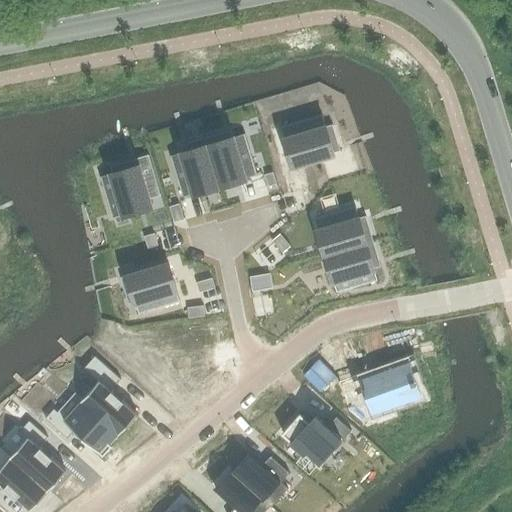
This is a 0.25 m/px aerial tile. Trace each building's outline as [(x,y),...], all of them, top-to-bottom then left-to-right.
[(326,113),(281,126),(293,165),(337,151),(326,113)] [(245,133),(208,144),(220,185),(257,174),(245,133)] [(208,144),(171,156),(183,196),(220,185),(208,144)] [(112,173),(100,176),(112,217),(151,206),(149,199),(161,195),(149,154),(135,158),(137,165),(124,169),(112,173)] [(273,172),(265,175),(269,186),(276,184),(273,172)] [(179,204),(170,207),(174,222),(184,219),(179,204)] [(355,206),(315,218),(326,255),(366,243),(355,206)] [(145,236),(148,248),(158,245),(155,233),(145,236)] [(280,234),(272,240),(283,253),(291,246),(280,234)] [(366,243),(326,255),(337,292),(378,280),(366,243)] [(168,263),(124,276),(135,315),(180,302),(168,263)] [(270,274),(251,277),(254,290),(272,287),(270,274)] [(99,380),(82,399),(120,433),(137,413),(124,401),(124,400),(112,389),(121,379),(95,356),(85,368),(99,380)] [(415,356),(343,383),(352,415),(374,432),(430,414),(426,401),(430,399),(415,356)] [(55,409),(46,419),(68,439),(75,431),(87,442),(88,441),(103,455),(112,445),(111,443),(120,433),(82,399),(75,392),(58,412),(55,409)] [(300,413),(282,433),(305,453),(307,450),(321,462),(341,439),(343,440),(352,430),(337,417),(329,426),(316,415),(310,421),(300,413)] [(27,437),(10,456),(50,492),(59,482),(57,480),(66,470),(52,458),(53,457),(41,446),(48,438),(29,421),(20,431),(27,437)] [(234,472),(233,472),(249,486),(270,505),(272,506),(287,489),(280,482),(289,473),(271,456),(262,465),(250,454),(247,457),(234,472)] [(0,491),(4,487),(16,498),(17,497),(30,510),(40,499),(41,501),(50,492),(10,456),(0,467),(0,491)] [(232,471),(213,490),(233,509),(230,511),(263,511),(269,506),(270,505),(249,486),(233,472),(232,471)]
